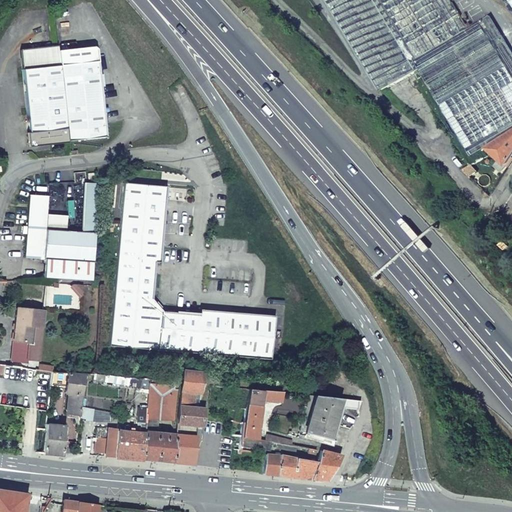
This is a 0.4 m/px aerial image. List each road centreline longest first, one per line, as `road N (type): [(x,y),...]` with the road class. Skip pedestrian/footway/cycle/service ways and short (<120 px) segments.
road 1 (motorway): [(159,0),(511,412)]
road 2 (motorway): [(496,342),(193,0)]
road 3 (motorway): [(147,0),(390,374)]
road 4 (secondary): [(212,490),(0,468)]
road 5 (residential): [(0,197),(27,169),(131,155),(197,162)]
road 6 (motorway): [(390,374),(438,511)]
road 7 (motorway): [(390,374),(392,438),(364,505)]
